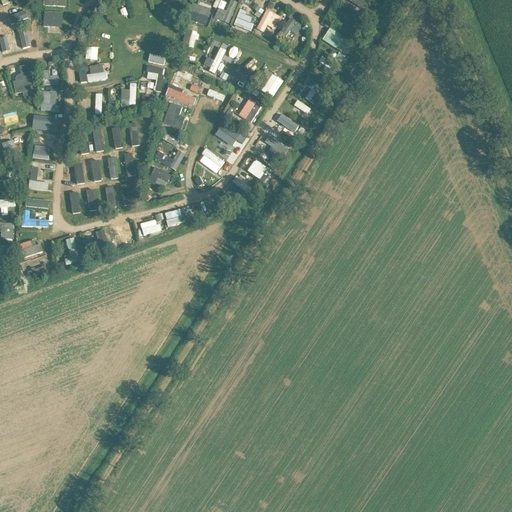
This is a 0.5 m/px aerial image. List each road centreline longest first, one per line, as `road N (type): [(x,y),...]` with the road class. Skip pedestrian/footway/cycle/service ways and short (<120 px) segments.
road 1 (track): [(413,0),(85,511)]
road 2 (track): [(511,166),(441,0)]
